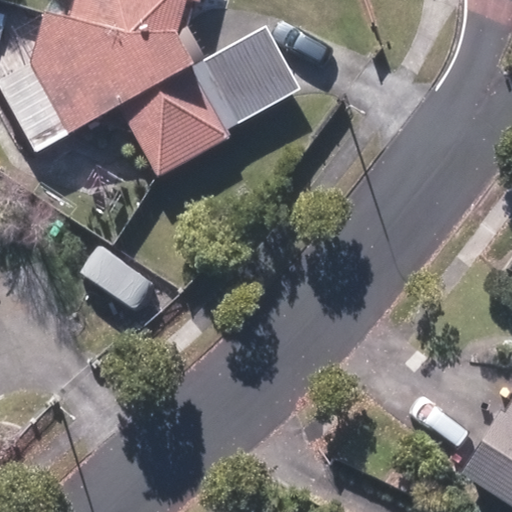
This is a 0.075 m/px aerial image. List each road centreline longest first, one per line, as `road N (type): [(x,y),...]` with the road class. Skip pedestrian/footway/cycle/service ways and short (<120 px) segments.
road 1 (residential): [(123,511),(314,338),(461,128)]
road 2 (residential): [(461,128),(483,0)]
